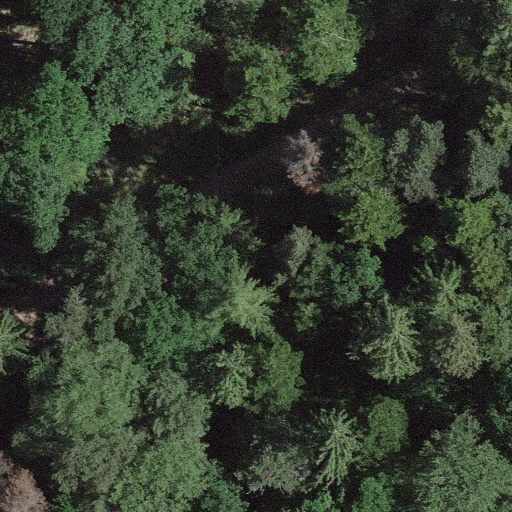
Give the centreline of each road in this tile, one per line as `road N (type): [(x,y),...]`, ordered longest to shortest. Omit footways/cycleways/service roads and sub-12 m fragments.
road 1 (track): [(0,324),(511,46)]
road 2 (track): [(118,486),(153,244)]
